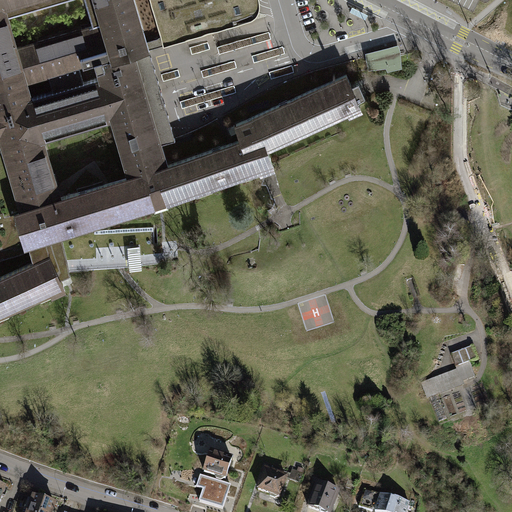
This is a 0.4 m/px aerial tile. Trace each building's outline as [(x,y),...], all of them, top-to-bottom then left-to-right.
[(151,88),(140,52),(147,50),(132,0),(0,0),(0,137),(21,208),(57,197),(40,139),(109,119),(126,177),(142,173),(142,174),(154,170),(154,169),(166,165),(159,142),(166,140),(151,88)] [(147,0),(161,46),(250,19),(253,18),(255,16),(256,13),(257,12),(257,10),(258,6),(257,1),(257,0),(147,0)] [(386,67),(387,71),(402,67),(401,50),(398,44),(365,53),(367,60),(369,69),(386,67)] [(142,173),(126,177),(57,197),(21,208),(15,210),(24,242),(27,241),(29,249),(33,261),(48,254),(57,276),(67,271),(57,232),(158,202),(270,163),(264,146),(358,104),(355,99),(363,95),(356,81),(349,84),(344,74),(234,124),(239,139),(166,165),(154,169),(154,170),(142,174),(142,173)] [(21,208),(0,137),(0,257),(29,249),(27,241),(24,242),(15,210),(21,208)] [(142,273),(142,244),(97,245),(98,266),(130,265),(130,274),(142,273)] [(48,254),(33,261),(0,275),(0,312),(61,284),(57,276),(48,254)] [(475,359),(470,346),(449,354),(454,367),(467,362),(475,359)] [(459,378),(460,381),(473,376),(467,362),(454,367),(455,370),(458,378),(459,378)] [(458,378),(455,370),(420,383),(422,388),(443,381),(444,384),(435,387),(438,393),(461,384),(460,381),(459,378),(458,378)] [(443,381),(422,388),(425,398),(427,397),(436,394),(438,393),(435,387),(444,384),(443,381)] [(436,421),(445,418),(436,394),(427,397),(436,421)] [(208,452),(202,472),(223,478),(229,458),(208,452)] [(284,477),(263,470),(256,490),(277,497),(284,477)] [(230,485),(200,476),(197,487),(204,490),(201,501),(223,508),(230,485)] [(315,484),(306,507),(319,511),(328,511),(336,491),(315,484)] [(376,493),(362,489),(357,507),(370,511),(376,493)] [(32,493),(26,511),(53,511),(57,501),(32,493)] [(378,494),(373,511),(404,511),(407,503),(378,494)]
